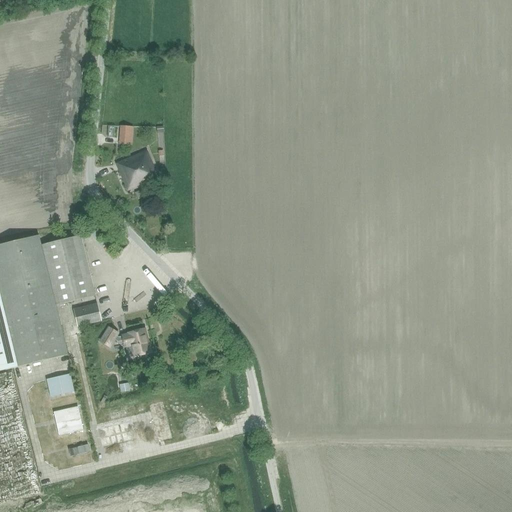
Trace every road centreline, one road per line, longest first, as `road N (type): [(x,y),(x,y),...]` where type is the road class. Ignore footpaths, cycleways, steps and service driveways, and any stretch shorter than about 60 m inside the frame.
road 1 (unclassified): [(276,511),(246,350),(89,184),(107,0)]
road 2 (track): [(0,489),(257,424)]
road 3 (track): [(511,447),(261,444)]
